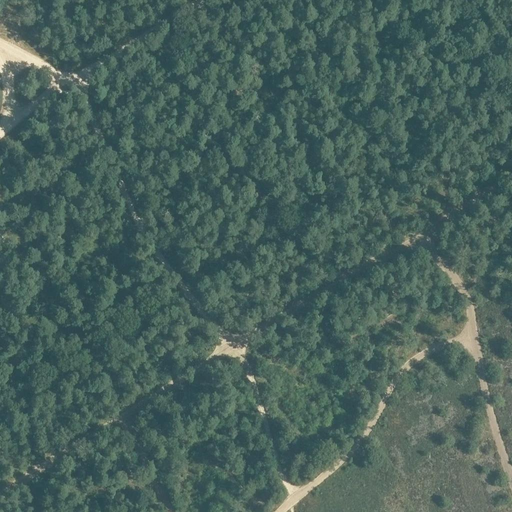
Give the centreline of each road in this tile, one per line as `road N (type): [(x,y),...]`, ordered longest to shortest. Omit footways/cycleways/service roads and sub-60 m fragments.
road 1 (track): [(511,177),(0,493)]
road 2 (track): [(290,502),(240,352),(163,264),(73,81),(0,44)]
road 3 (track): [(279,511),(355,446),(410,363),(473,335)]
road 4 (track): [(412,240),(454,277),(470,306),(511,479)]
road 5 (track): [(204,0),(50,91),(0,130)]
